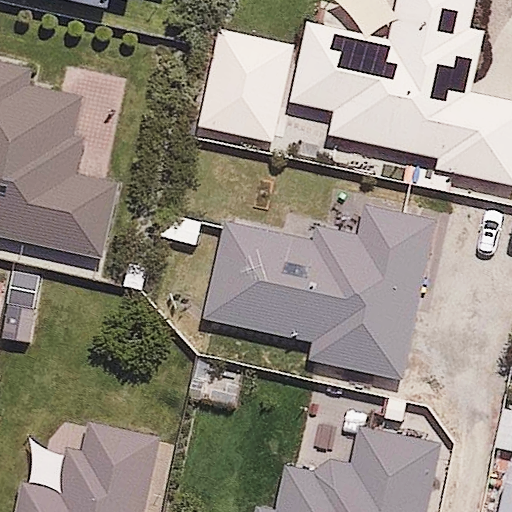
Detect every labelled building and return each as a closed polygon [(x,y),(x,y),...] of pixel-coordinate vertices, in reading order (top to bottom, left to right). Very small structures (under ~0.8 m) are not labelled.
[(511,94),(479,90),(489,25),(476,23),(479,0),(402,0),(399,26),(302,11),(289,94),(340,102),(335,135),(436,151),(434,167),(511,178),(511,94)] [(41,65),(0,55),(0,231),(107,257),(125,179),(68,165),(85,92),(37,81),(41,65)] [(408,375),(438,229),(360,213),(355,239),(234,214),(213,317),(317,338),(313,356),(408,375)] [(145,511),(161,431),(87,417),(82,444),(69,442),(62,480),(22,472),(14,511),(145,511)] [(331,445),(328,464),(286,456),(277,504),(261,501),(258,511),(422,511),(437,433),(365,420),(359,451),(331,445)] [(511,511),(511,461),(508,468),(499,511),(511,511)]
